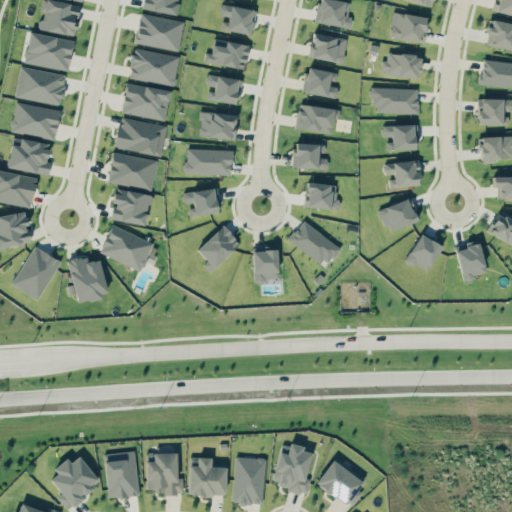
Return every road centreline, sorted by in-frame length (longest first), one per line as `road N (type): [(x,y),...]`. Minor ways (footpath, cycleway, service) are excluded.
road 1 (secondary): [(0,397),(511,375)]
road 2 (secondary): [(511,338),(292,342),(63,360)]
road 3 (residential): [(111,0),(69,219)]
road 4 (residential): [(262,205),(264,127),(288,0)]
road 5 (residential): [(455,202),(448,90),(463,0)]
